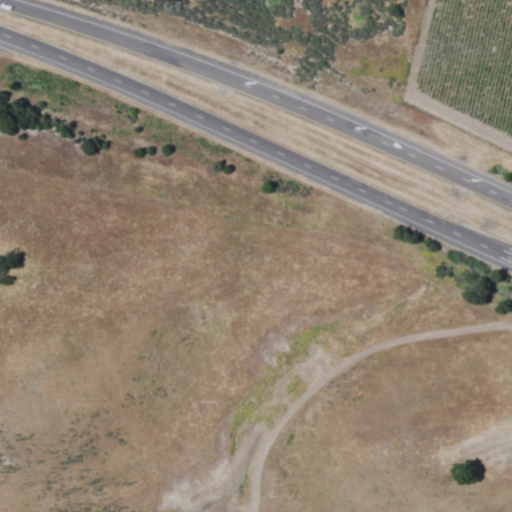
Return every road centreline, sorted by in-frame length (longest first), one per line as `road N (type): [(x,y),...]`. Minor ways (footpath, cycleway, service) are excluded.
road 1 (primary): [(0,34),(192,104),(511,253)]
road 2 (primary): [(511,199),(159,50),(0,3)]
